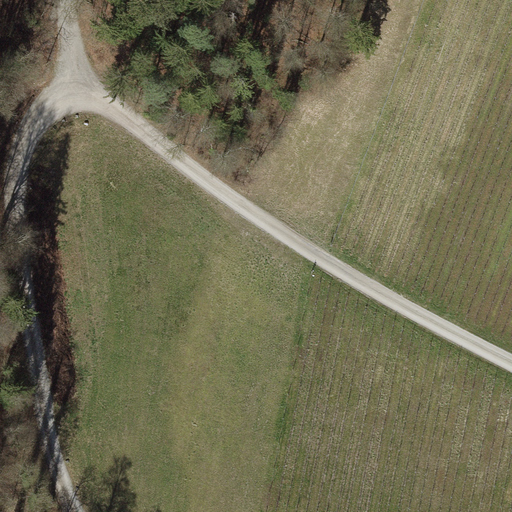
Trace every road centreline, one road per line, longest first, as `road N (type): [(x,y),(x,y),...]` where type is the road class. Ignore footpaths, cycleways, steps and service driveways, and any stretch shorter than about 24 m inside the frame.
road 1 (track): [(511,363),(325,263),(134,121),(74,87)]
road 2 (track): [(74,87),(30,132),(14,201),(46,425),(76,511)]
